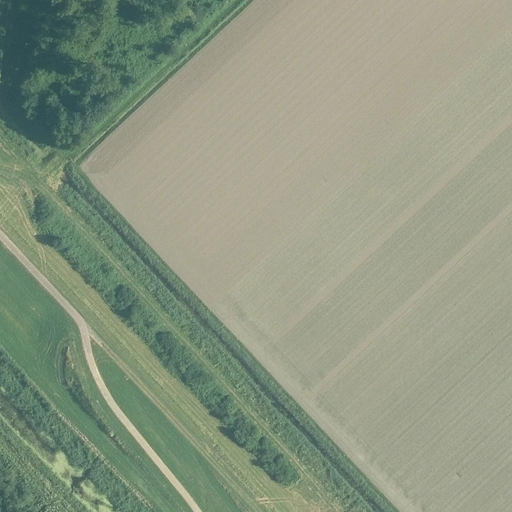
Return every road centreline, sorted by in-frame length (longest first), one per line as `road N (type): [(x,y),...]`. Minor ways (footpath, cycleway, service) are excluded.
road 1 (unclassified): [(195,511),(100,386),(80,322),(0,234)]
road 2 (track): [(80,322),(258,511)]
